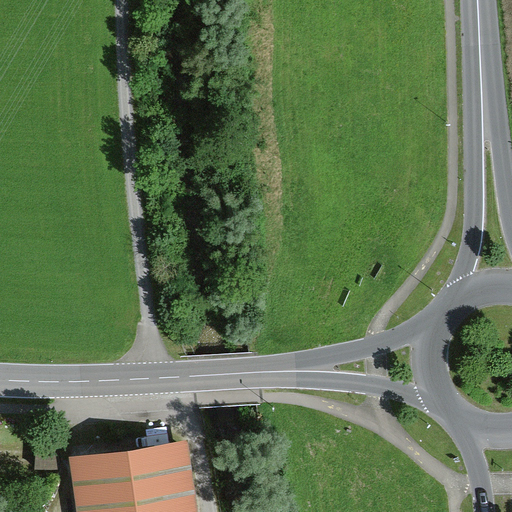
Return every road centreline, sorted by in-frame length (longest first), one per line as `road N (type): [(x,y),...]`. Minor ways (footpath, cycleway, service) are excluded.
road 1 (track): [(188,400),(157,378),(131,170),(121,0)]
road 2 (primary): [(0,380),(313,370)]
road 3 (primary): [(486,123),(455,301)]
road 4 (primary): [(313,370),(445,402)]
road 5 (primary): [(439,320),(313,370)]
road 6 (primary): [(486,123),(478,0)]
